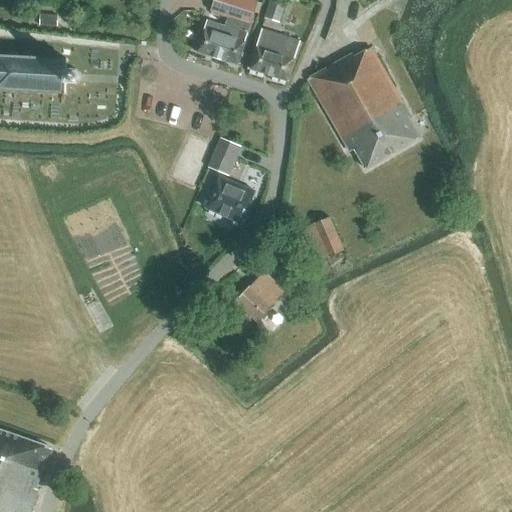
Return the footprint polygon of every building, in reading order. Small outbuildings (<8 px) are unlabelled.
[(244,42),(250,25),(253,14),(257,3),(247,0),(214,0),(210,12),(227,18),(225,27),(206,21),(204,30),(203,30),(196,53),(237,66),(245,43),(244,42)] [(279,24),(286,3),(275,0),(269,0),(263,19),(279,24)] [(257,3),(253,14),(258,15),(262,5),(257,3)] [(59,28),(59,16),(39,14),(39,26),(59,28)] [(294,58),(299,42),(261,30),(256,46),(255,45),(248,69),(287,82),(295,58),(294,58)] [(409,117),(370,48),(354,57),(352,54),(308,80),(349,152),(353,150),(365,170),(416,140),(405,119),(409,117)] [(1,57),(1,56),(0,55),(0,90),(10,91),(10,92),(12,92),(12,91),(24,92),(23,93),(26,93),(26,92),(37,92),(37,94),(39,94),(39,92),(50,93),(50,94),(52,95),(52,93),(65,94),(66,84),(74,84),(74,86),(76,86),(76,84),(77,84),(78,83),(78,82),(76,82),(76,78),(76,74),(78,74),(78,72),(76,72),(77,70),(74,70),(74,72),(66,72),(67,61),(55,60),(55,59),(52,59),(52,60),(41,60),(41,58),(39,58),(39,59),(27,59),(28,57),(25,57),(25,59),(14,58),(14,57),(12,57),(12,58),(1,57)] [(216,150),(208,168),(226,176),(234,158),(216,150)] [(241,224),(255,192),(219,177),(206,209),(241,224)] [(316,263),(344,251),(329,216),(301,228),(316,263)] [(256,322),(284,292),(263,272),(235,303),(256,322)] [(0,511),(30,511),(38,490),(35,489),(42,470),(45,470),(52,450),(48,448),(0,431),(0,511)]
